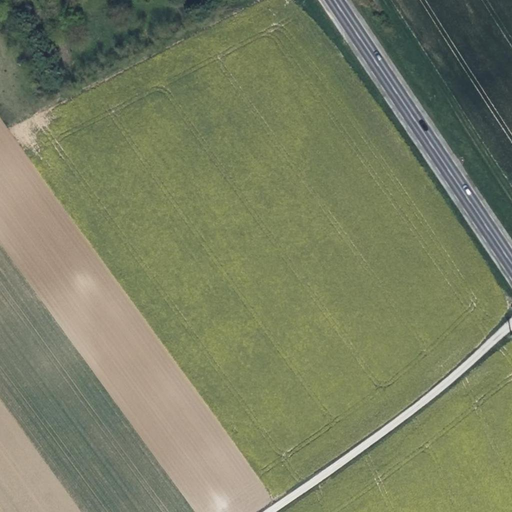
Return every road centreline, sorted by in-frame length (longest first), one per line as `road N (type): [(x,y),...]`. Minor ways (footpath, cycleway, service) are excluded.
road 1 (primary): [(511,263),(334,0)]
road 2 (track): [(268,511),(418,406),(511,325)]
road 3 (track): [(393,0),(511,186)]
